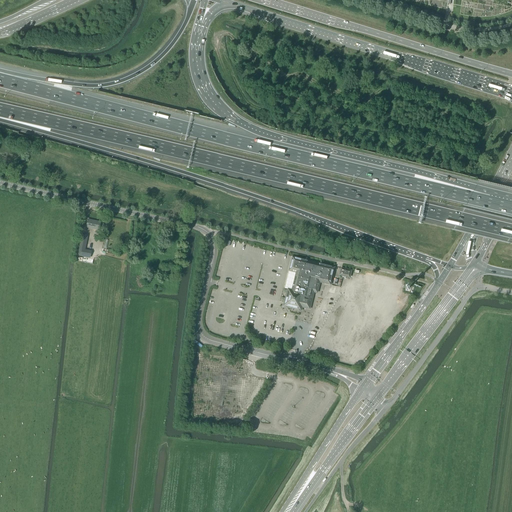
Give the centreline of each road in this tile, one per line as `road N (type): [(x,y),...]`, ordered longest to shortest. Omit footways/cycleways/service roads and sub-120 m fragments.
road 1 (motorway): [(0,110),(511,231)]
road 2 (motorway): [(489,202),(0,80)]
road 3 (unclassified): [(363,387),(201,334),(213,253),(204,230),(0,183)]
road 4 (motorway): [(0,114),(426,257)]
road 5 (motorway): [(489,202),(475,187),(231,119),(209,98),(197,70),(201,23)]
road 6 (primary): [(231,3),(501,87)]
road 7 (primary): [(511,74),(267,0)]
road 8 (motorway): [(191,7),(165,51),(123,80),(92,86),(0,79)]
road 9 (unclassified): [(386,408),(472,290),(511,292)]
road 10 (primary): [(376,397),(475,263)]
road 11 (primary): [(363,387),(282,511)]
road 12 (primary): [(293,511),(376,397)]
road 13 (primary): [(439,282),(363,387)]
